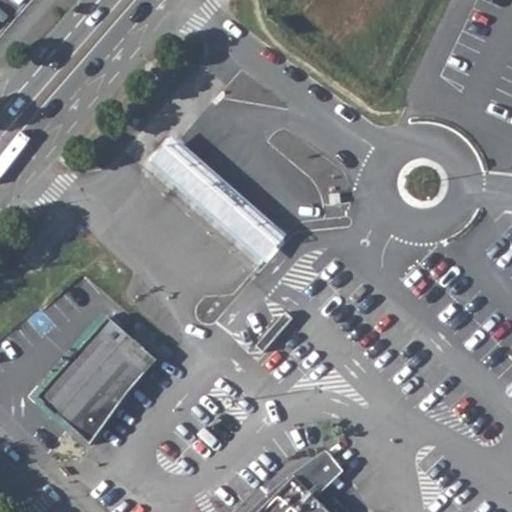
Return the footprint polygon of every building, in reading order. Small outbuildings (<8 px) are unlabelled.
[(173,141),(152,165),(266,267),(288,243),(173,141)] [(344,194),(319,198),(323,223),(348,220),(344,194)] [(286,312),(256,347),(263,353),(293,319),(286,312)] [(157,362),(106,317),(38,398),(91,446),(128,394),(157,362)] [(298,481),(319,503),(348,476),(330,454),(326,456),(295,478),(269,500),(256,511),(267,511),(286,494),(298,481)] [(328,511),(319,503),(298,481),(286,494),(267,511),(328,511)]
